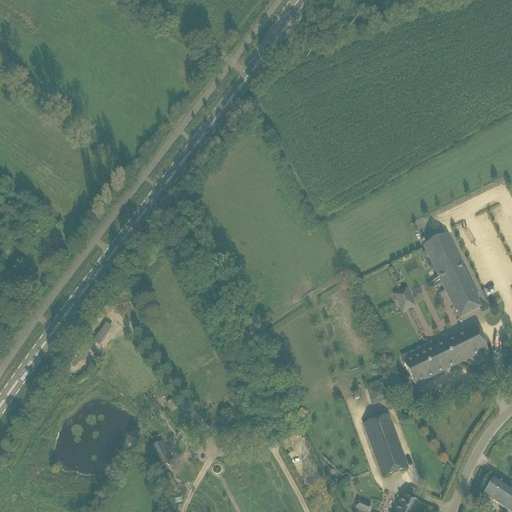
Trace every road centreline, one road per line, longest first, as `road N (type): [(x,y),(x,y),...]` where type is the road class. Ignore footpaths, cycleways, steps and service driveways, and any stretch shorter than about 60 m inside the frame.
road 1 (primary): [(0,405),(307,0)]
road 2 (track): [(246,78),(116,0)]
road 3 (unclassified): [(453,511),(475,456),(511,408)]
